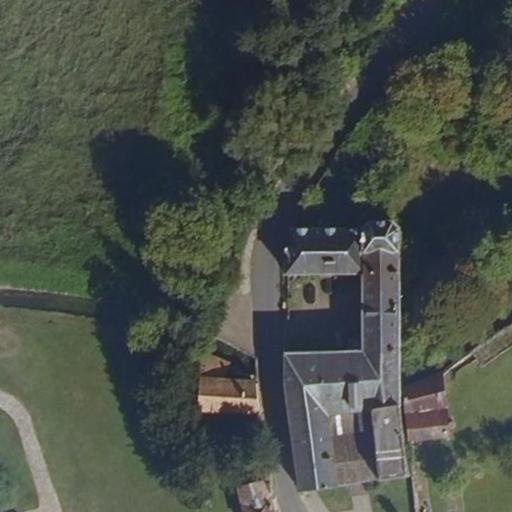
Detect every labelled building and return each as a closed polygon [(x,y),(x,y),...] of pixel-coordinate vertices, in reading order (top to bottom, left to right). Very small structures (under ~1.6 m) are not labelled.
[(365,186),(428,101),(412,89),(350,174),(365,186)] [(375,218),(366,228),(292,227),(285,246),(285,270),(361,269),(398,269),(398,218),(375,218)] [(348,337),(347,351),(401,349),(398,269),(361,269),(362,338),(348,337)] [(508,304),(511,301),(511,285),(501,293),(508,304)] [(482,374),(511,353),(511,333),(473,359),(482,374)] [(400,384),(400,383),(400,368),(401,349),(347,351),(284,351),(284,370),(285,390),(298,485),(334,481),(326,422),(354,418),(359,456),(376,454),(379,476),(408,472),(405,444),(400,404),(400,384)] [(224,379),(224,361),(197,350),(196,379),(224,379)] [(256,379),(224,379),(196,379),(194,412),(239,413),(252,414),(259,414),(256,379)] [(443,379),(402,387),(411,442),(452,436),(443,379)] [(359,456),(354,418),(326,422),(334,481),(379,476),(376,454),(359,456)] [(235,486),(240,511),(273,511),(268,488),(266,479),(235,486)]
